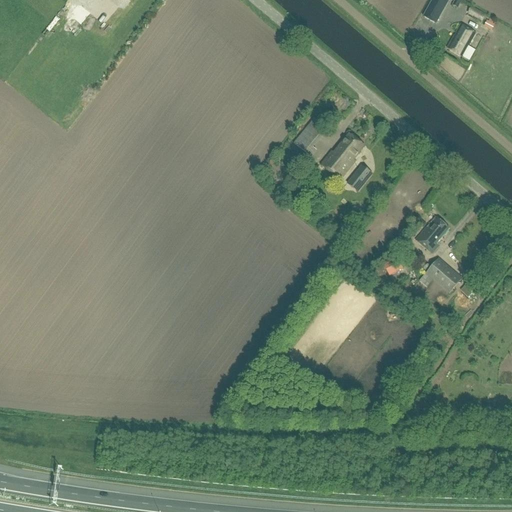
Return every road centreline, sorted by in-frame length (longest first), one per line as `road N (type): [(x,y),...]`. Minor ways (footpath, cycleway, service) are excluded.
road 1 (tertiary): [(511,219),(255,0)]
road 2 (unclassified): [(511,149),(337,0)]
road 3 (motorway): [(216,511),(0,482)]
